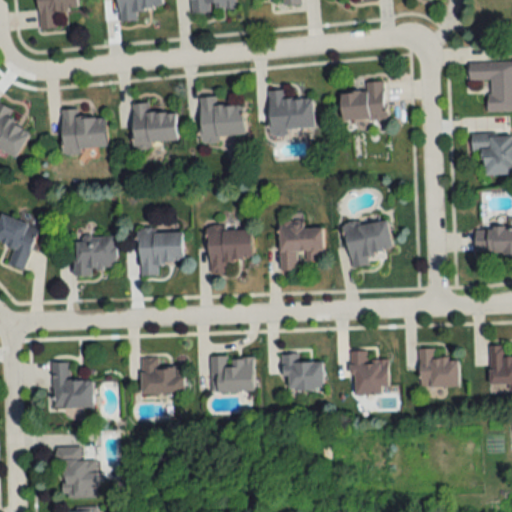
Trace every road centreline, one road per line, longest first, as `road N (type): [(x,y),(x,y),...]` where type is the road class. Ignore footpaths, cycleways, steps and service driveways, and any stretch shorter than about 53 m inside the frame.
road 1 (residential): [(4,327),(511,299)]
road 2 (residential): [(14,66),(55,73),(406,41),(421,48)]
road 3 (residential): [(434,306),(421,48)]
road 4 (residential): [(0,321),(11,374),(13,511)]
